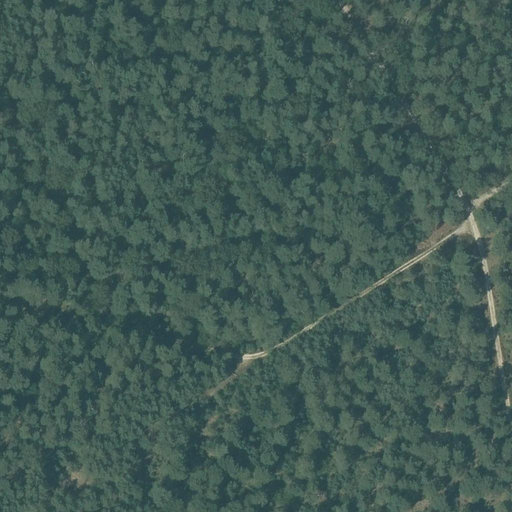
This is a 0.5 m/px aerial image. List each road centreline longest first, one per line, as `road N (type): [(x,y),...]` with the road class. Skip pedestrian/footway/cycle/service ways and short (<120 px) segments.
road 1 (track): [(0,300),(118,319),(219,355),(248,354),(449,226),(461,201)]
road 2 (track): [(461,201),(484,268),(511,438)]
road 3 (track): [(335,0),(461,201)]
